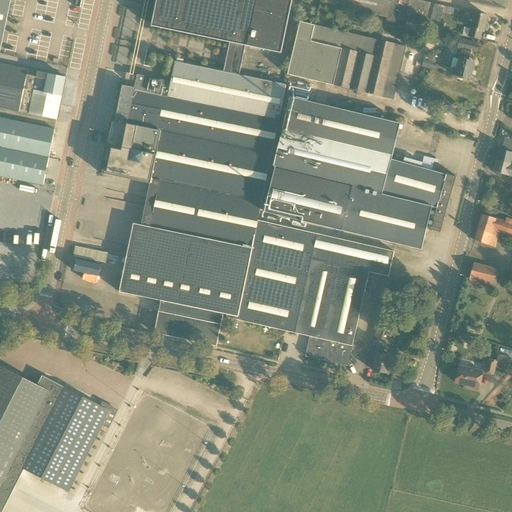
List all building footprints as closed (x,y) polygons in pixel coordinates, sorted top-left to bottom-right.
[(0,0),(0,51),(0,52),(11,0),(0,0)] [(292,0),(147,0),(143,21),(153,23),(152,27),(230,43),(224,73),(240,76),(246,47),(281,54),(292,0)] [(431,11),(433,3),(419,0),(321,0),(321,2),(386,17),(399,20),(427,27),(429,20),(431,11)] [(443,6),(433,3),(431,11),(440,14),(443,6)] [(484,32),(488,16),(465,11),(464,18),(472,20),(468,37),(480,40),(482,32),(484,32)] [(397,28),(399,20),(386,17),(384,24),(397,28)] [(378,40),(377,41),(314,26),(301,23),(289,75),(310,81),(322,83),(333,85),(346,89),(393,100),(406,47),(378,40)] [(453,69),(452,75),(470,79),(474,63),(468,61),(471,51),(474,52),(476,43),(460,40),(458,48),(462,49),(459,60),(453,58),(450,68),(453,69)] [(424,59),(422,67),(431,69),(433,62),(424,59)] [(258,222),(283,105),(287,86),(240,76),(224,73),(176,62),(171,82),(137,75),(134,88),(122,86),(115,123),(112,123),(111,128),(112,129),(113,129),(112,133),(110,145),(108,145),(102,174),(150,184),(142,226),(133,224),(119,292),(161,301),(154,333),(217,346),(223,314),(227,315),(227,318),(228,318),(228,315),(238,318),(258,222)] [(0,108),(57,120),(61,97),(44,93),(46,80),(36,78),(37,72),(0,64),(0,108)] [(66,78),(37,72),(36,78),(46,80),(44,93),(61,97),(66,78)] [(448,205),(449,200),(453,186),(456,176),(455,177),(447,174),(446,174),(446,175),(391,160),(400,124),(290,98),(274,167),(275,167),(265,212),(421,250),(426,228),(432,230),(432,231),(433,231),(439,233),(444,216),(447,205),(448,205)] [(0,176),(43,186),(55,130),(0,118),(0,176)] [(511,152),(499,149),(496,160),(511,164),(511,152)] [(494,168),(493,171),(511,176),(511,164),(496,160),(494,168)] [(511,236),(511,220),(507,218),(505,222),(482,215),(474,241),(494,247),(499,232),(511,236)] [(353,346),(364,293),(370,295),(373,278),(368,277),(369,272),(388,277),(394,252),(259,220),(259,222),(258,222),(238,318),(228,315),(228,318),(310,337),(305,356),(348,366),(353,346)] [(106,263),(108,253),(75,246),(73,257),(106,263)] [(491,291),(497,270),(473,264),(468,285),(491,291)] [(383,354),(385,342),(380,341),(381,337),(382,337),(384,330),(377,328),(369,360),(375,361),(373,371),(387,374),(391,356),(383,354)] [(461,341),(462,333),(454,332),(453,339),(461,341)] [(509,366),(511,356),(500,354),(498,364),(509,366)] [(493,375),(496,361),(487,359),(484,373),(493,375)] [(42,388),(0,366),(0,511),(1,511),(24,470),(68,493),(110,411),(65,388),(47,379),(42,388)] [(478,390),(482,372),(459,366),(455,383),(467,385),(467,384),(470,385),(470,388),(478,390)] [(403,377),(404,369),(395,367),(393,375),(403,377)]
